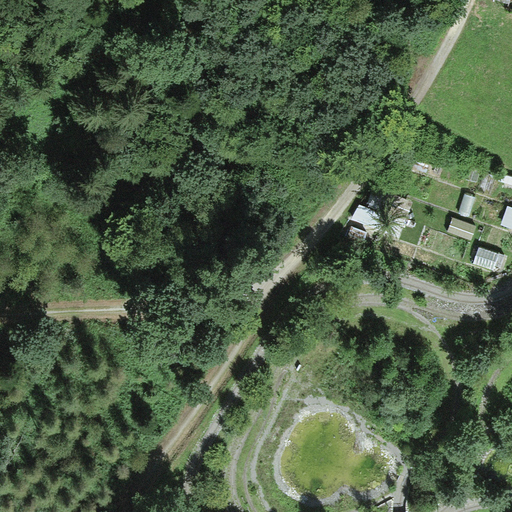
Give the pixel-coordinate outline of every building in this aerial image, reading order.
[(511,203),(511,174),(504,172),(496,199),(511,203)] [(477,198),(465,193),(459,208),(472,213),(477,198)] [(503,208),(488,203),(483,220),(497,225),(503,208)] [(511,228),(511,208),(505,207),(499,225),(511,229),(511,228)] [(454,216),(450,229),(472,237),(476,224),(454,216)] [(368,230),(350,224),(346,236),(365,241),(368,230)] [(497,252),(471,245),(466,263),(492,270),(497,252)] [(455,259),(442,255),(438,269),(451,273),(455,259)]
